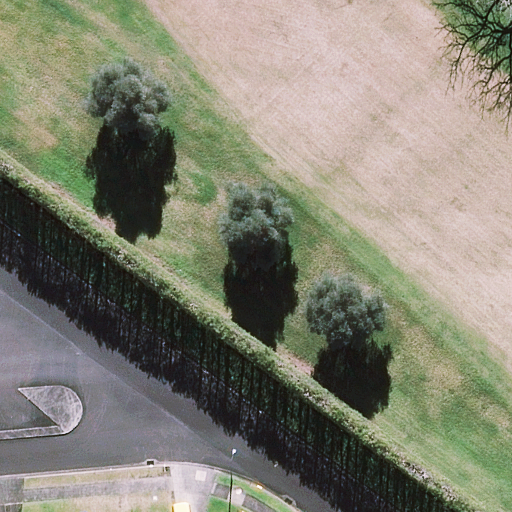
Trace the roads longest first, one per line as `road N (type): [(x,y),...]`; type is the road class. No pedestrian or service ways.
road 1 (residential): [(167,387),(341,511)]
road 2 (residential): [(0,262),(167,387)]
road 3 (residential): [(0,409),(167,387)]
